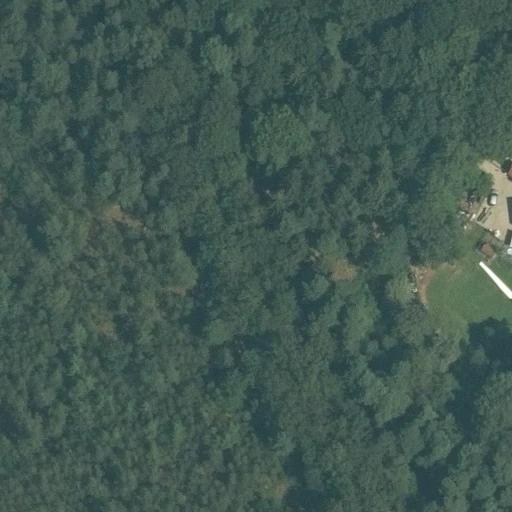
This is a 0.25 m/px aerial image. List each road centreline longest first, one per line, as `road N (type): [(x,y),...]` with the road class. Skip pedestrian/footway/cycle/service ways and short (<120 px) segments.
road 1 (track): [(316,511),(125,102),(128,74),(177,0)]
road 2 (track): [(342,0),(511,142)]
